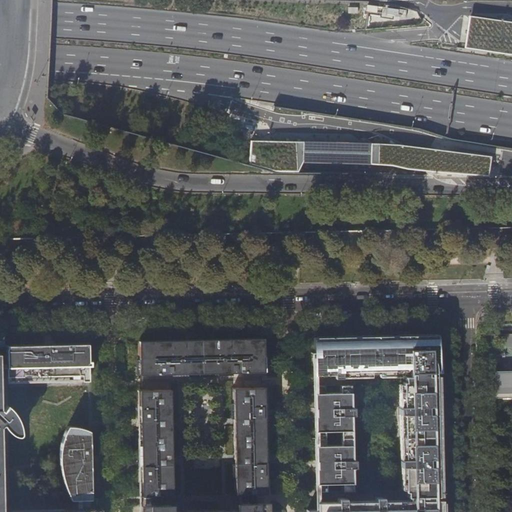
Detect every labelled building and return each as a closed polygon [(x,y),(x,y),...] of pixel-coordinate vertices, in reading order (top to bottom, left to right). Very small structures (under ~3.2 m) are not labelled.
[(420,26),(420,7),(369,7),(369,26),(420,26)] [(300,171),(306,161),(307,141),(253,140),(251,163),(276,170),(300,171)] [(374,163),(374,142),(307,141),(306,161),(374,163)] [(494,156),(406,144),(374,142),(374,163),(408,167),(492,175),(494,156)] [(436,348),(436,337),(417,337),(400,338),(385,338),(367,338),(347,339),(323,339),(310,339),(311,366),(314,366),(314,376),(332,375),(332,379),(340,379),(340,373),(407,371),(407,378),(402,378),(402,383),(400,383),(400,407),(396,407),(396,415),(400,415),(401,459),(398,459),(398,468),(402,468),(402,491),(404,491),(404,497),(406,497),(406,500),(380,501),(380,497),(372,497),(372,501),(343,502),(343,498),(335,498),(335,502),(317,502),(317,509),(304,510),(304,511),(440,511),(440,499),(439,478),(438,445),(438,409),(437,375),(436,348)] [(261,372),(260,340),(136,343),(136,352),(137,375),(261,372)] [(1,511),(0,443),(0,426),(1,426),(13,435),(19,431),(19,430),(17,420),(12,412),(5,406),(1,411),(0,410),(0,367),(5,368),(6,381),(80,379),(81,381),(87,381),(87,345),(5,346),(5,363),(0,363),(0,511),(100,511),(100,510),(79,510),(79,500),(89,500),(88,432),(76,428),(65,427),(62,433),(59,458),(60,476),(66,494),(70,501),(75,501),(75,510),(9,511),(8,511),(1,511)] [(511,372),(491,373),(491,399),(511,398),(511,372)] [(170,496),(168,390),(137,390),(137,405),(138,426),(138,452),(139,478),(139,502),(139,511),(264,511),(264,506),(264,479),(263,456),(263,433),(262,414),(262,391),(262,388),(230,388),(232,494),(236,494),(236,503),(232,503),(232,510),(171,511),(170,504),(166,504),(166,496),(170,496)] [(352,417),(352,408),(348,408),(348,393),(312,394),(312,410),(313,410),(314,416),(312,416),(313,432),(349,431),(348,417),(352,417)] [(350,483),(350,468),(353,468),(353,461),(349,461),(349,446),(313,446),(313,462),(314,462),(315,468),(313,468),(314,484),(350,483)]
